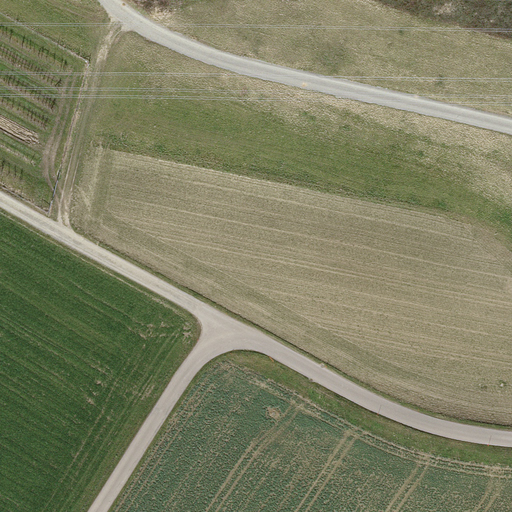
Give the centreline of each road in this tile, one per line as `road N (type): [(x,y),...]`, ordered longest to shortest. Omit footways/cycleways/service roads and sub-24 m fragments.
road 1 (unclassified): [(101,511),(227,320),(394,405),(465,429),(511,432)]
road 2 (track): [(103,0),(116,14),(194,46),(511,117)]
road 3 (track): [(227,320),(0,190)]
road 4 (track): [(52,219),(116,14)]
